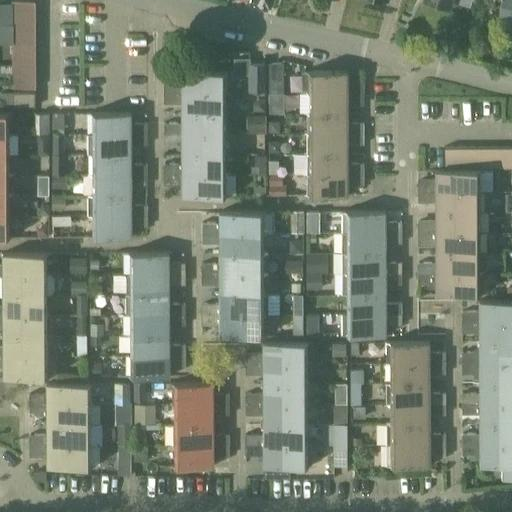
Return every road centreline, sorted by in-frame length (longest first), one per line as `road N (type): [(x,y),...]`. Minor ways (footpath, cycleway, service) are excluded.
road 1 (residential): [(8,501),(308,509),(511,494)]
road 2 (residential): [(155,205),(406,202),(406,58)]
road 3 (unclassified): [(406,58),(154,3)]
road 4 (residential): [(155,205),(154,3)]
